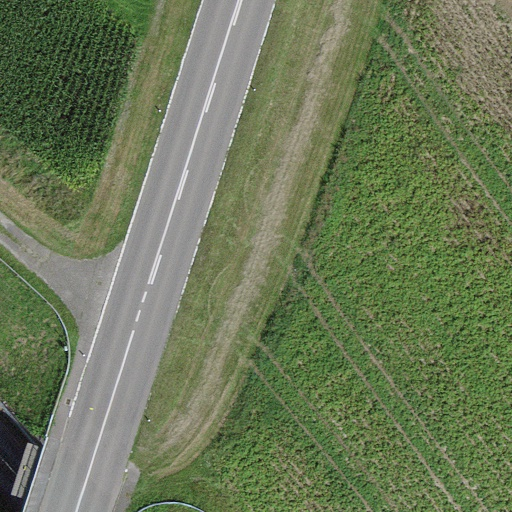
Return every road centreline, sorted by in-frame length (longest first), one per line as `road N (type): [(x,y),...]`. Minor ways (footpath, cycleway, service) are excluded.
road 1 (tertiary): [(79,511),(242,0)]
road 2 (track): [(138,326),(0,224)]
